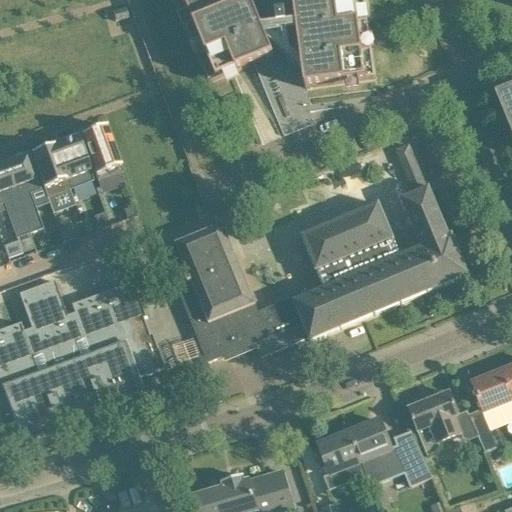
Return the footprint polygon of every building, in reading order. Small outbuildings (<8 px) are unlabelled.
[(176,0),(210,83),(256,65),(285,137),(313,125),(308,89),(376,79),(364,0),(176,0)] [(126,10),(113,13),(115,22),(128,19),(126,10)] [(511,91),(499,96),(497,97),(511,134),(511,91)] [(80,137),(76,138),(86,163),(89,162),(97,183),(122,174),(105,127),(102,128),(103,128),(83,136),(83,135),(80,136),(80,137)] [(54,146),(53,146),(66,182),(67,182),(69,181),(87,174),(87,175),(90,174),(86,163),(76,138),(74,138),(74,139),(56,146),(56,145),(54,146)] [(417,143),(433,181),(446,175),(430,138),(417,143)] [(32,153),(30,154),(46,199),(70,191),(67,182),(66,182),(53,146),(53,147),(53,146),(51,147),(33,154),(32,153)] [(425,183),(424,182),(409,146),(396,152),(412,189),(425,183)] [(4,164),(3,164),(29,235),(42,230),(29,195),(39,191),(26,156),(24,157),(23,157),(20,155),(13,157),(12,161),(6,164),(6,163),(4,164)] [(0,205),(3,204),(16,240),(29,235),(3,164),(3,165),(3,164),(1,165),(0,165),(0,205)] [(470,277),(460,253),(453,236),(450,237),(443,222),(444,222),(443,220),(443,221),(430,191),(431,191),(431,189),(402,201),(422,250),(414,254),(413,253),(408,255),(408,256),(402,258),(401,258),(394,242),(395,241),(379,205),(378,206),(355,216),(355,215),(353,216),(354,217),(329,227),(329,226),(328,227),(303,238),(303,237),(302,237),(317,274),(317,273),(324,290),(324,291),(295,303),(293,299),(260,312),(223,225),(161,251),(209,364),(255,345),(261,359),(309,338),(311,343),(470,277)] [(132,207),(123,210),(126,220),(136,216),(132,207)] [(104,214),(93,218),(98,231),(109,227),(104,214)] [(68,227),(58,231),(60,238),(62,243),(72,239),(68,227)] [(23,325),(0,332),(0,430),(19,423),(17,419),(25,416),(33,439),(60,429),(59,425),(67,422),(68,426),(103,413),(102,410),(110,407),(111,410),(138,400),(130,378),(138,376),(140,380),(167,370),(154,335),(151,336),(145,320),(148,319),(135,284),(73,306),(76,314),(68,317),(56,283),(21,296),(33,330),(26,333),(23,325)] [(511,368),(498,374),(503,385),(508,383),(511,393),(511,368)] [(484,412),(470,418),(479,437),(486,455),(498,450),(490,429),(511,419),(511,393),(508,383),(503,385),(498,374),(473,384),(484,412)] [(479,437),(470,418),(467,412),(459,416),(450,393),(409,410),(429,457),(438,453),(441,449),(439,445),(463,437),(464,439),(470,441),(479,437)] [(380,421),(350,433),(362,463),(367,476),(367,478),(398,466),(402,477),(406,475),(411,488),(433,479),(412,434),(396,440),(399,447),(392,450),(380,421)] [(362,463),(350,433),(319,446),(331,475),(324,477),(330,491),(367,476),(362,463)] [(194,498),(198,511),(294,511),(283,473),(249,483),(249,482),(245,483),(243,477),(222,484),(223,489),(194,498)] [(431,507),(433,511),(447,511),(444,502),(431,507)] [(478,511),(475,503),(454,511),(478,511)]
